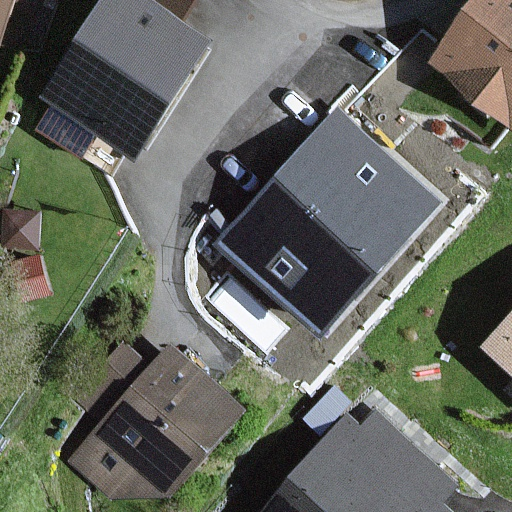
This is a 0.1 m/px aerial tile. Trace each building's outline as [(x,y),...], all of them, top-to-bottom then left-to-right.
[(212,35),(156,0),(112,0),(56,88),(143,144),(212,35)] [(511,0),(486,0),(445,54),(511,104),(511,0)] [(395,165),(341,117),(294,169),(275,190),(228,243),(323,328),(436,202),(395,165)] [(511,323),(496,341),(511,355),(511,323)] [(79,461),(121,495),(175,490),(245,403),(175,346),(159,366),(130,343),(84,399),(112,421),(79,461)] [(273,511),(460,511),(445,499),(460,481),(381,414),(370,427),(356,415),(273,511)]
